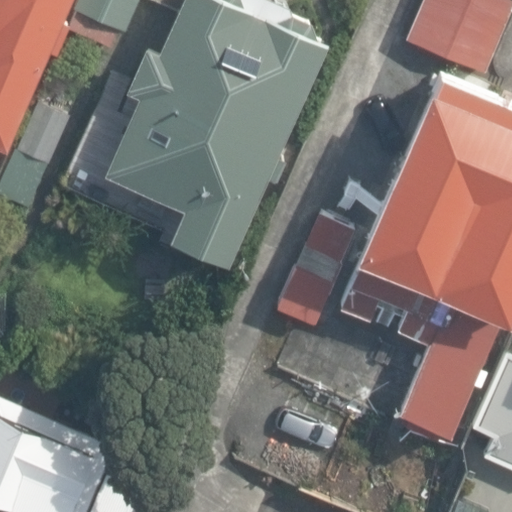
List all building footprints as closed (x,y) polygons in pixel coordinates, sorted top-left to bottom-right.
[(64,0),(0,0),(0,130),(8,134),(64,0)] [(137,0),(67,0),(60,15),(119,42),(137,0)] [(330,19),(287,0),(172,0),(156,36),(142,30),(121,75),(134,81),(100,155),(181,192),(167,220),(225,247),(330,19)] [(511,6),(511,0),(419,0),(406,31),(486,66),(511,6)] [(511,271),(511,90),(437,59),(337,294),(423,330),(391,405),(446,428),(511,271)] [(357,216),(318,198),(274,292),(313,310),(357,216)] [(511,350),(510,350),(478,425),(497,434),(488,456),(511,465),(511,350)] [(112,421),(0,377),(0,494),(33,508),(31,511),(118,511),(132,478),(95,463),(112,421)]
